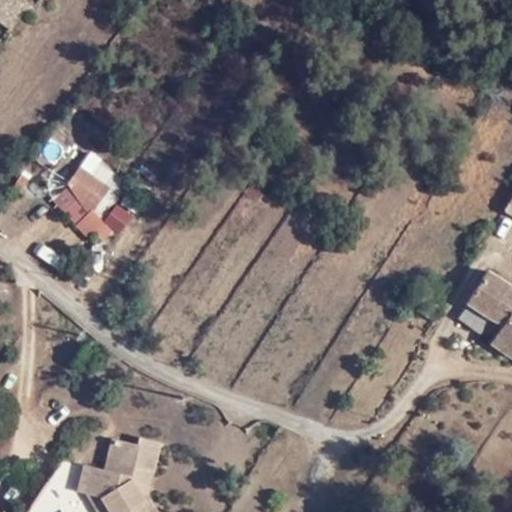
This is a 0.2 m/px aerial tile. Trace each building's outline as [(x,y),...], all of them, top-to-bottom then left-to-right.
[(68,184),(90,216),(111,188),(81,167),(79,167),(68,184)] [(511,195),(502,211),(511,217),(511,195)] [(511,288),(485,271),(466,302),(502,324),(491,343),(511,356),(511,288)] [(411,305),(435,321),(443,309),(419,293),(411,305)] [(73,365),(89,375),(101,356),(87,346),(73,365)] [(56,468),(29,509),(30,511),(66,511),(84,504),(85,497),(117,503),(121,511),(161,511),(157,503),(152,499),(133,486),(135,472),(156,477),(162,446),(139,442),(138,448),(112,444),(107,477),(56,468)] [(152,499),(156,477),(135,472),(133,486),(152,499)]
